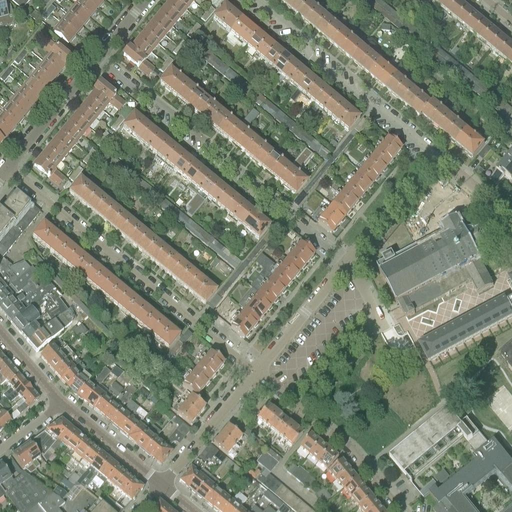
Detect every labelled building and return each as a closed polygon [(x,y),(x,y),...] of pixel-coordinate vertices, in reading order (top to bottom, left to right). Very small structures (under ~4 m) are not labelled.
[(9,0),(21,10),(29,0),(28,0),(9,0)] [(81,0),(80,0),(74,8),(88,19),(91,16),(92,17),(96,13),(95,12),(95,11),(81,0)] [(99,0),(81,0),(95,11),(98,8),(99,9),(103,4),(102,3),(102,2),(99,0)] [(171,0),(171,1),(185,12),(192,3),(187,0),(171,0)] [(285,0),(283,3),(300,17),(311,3),(307,0),(285,0)] [(378,0),(373,0),(372,1),(390,16),(393,12),(378,0)] [(446,0),(440,8),(448,15),(459,2),(457,0),(446,0)] [(0,1),(0,30),(8,28),(10,27),(11,27),(12,26),(12,25),(13,24),(13,23),(13,22),(13,21),(13,20),(9,6),(4,8),(2,1),(0,1)] [(165,8),(164,9),(178,21),(185,12),(171,1),(169,3),(168,2),(164,7),(165,8)] [(372,1),(369,5),(386,20),(390,16),(372,1)] [(448,15),(457,22),(468,9),(459,2),(448,15)] [(300,17),(317,32),(328,18),(311,3),(300,17)] [(212,20),(229,34),(241,20),(224,6),(212,20)] [(50,7),(45,13),(49,16),(54,10),(50,7)] [(74,8),(67,16),(81,28),(84,25),(85,26),(89,21),(88,20),(88,19),(74,8)] [(210,8),(205,14),(209,18),(214,12),(210,8)] [(158,16),(157,17),(171,29),(178,21),(164,9),(162,12),(161,11),(157,15),(158,16)] [(457,22),(465,29),(476,16),(468,9),(457,22)] [(393,12),(390,16),(409,32),(412,28),(393,12)] [(29,19),(33,22),(38,16),(34,13),(29,19)] [(49,16),(45,13),(41,18),(45,21),(49,16)] [(209,18),(205,14),(200,20),(204,23),(209,18)] [(67,16),(60,25),(74,36),(76,33),(77,34),(82,29),(81,28),(67,16)] [(390,16),(386,20),(405,36),(409,32),(390,16)] [(465,29),(474,36),(485,23),(476,16),(465,29)] [(151,25),(150,26),(164,37),(171,29),(157,17),(155,20),(154,19),(150,24),(151,25)] [(317,32),(333,46),(345,32),(328,18),(317,32)] [(229,34),(246,48),(258,34),(241,20),(229,34)] [(474,36),(482,43),(493,30),(485,23),(474,36)] [(74,36),(60,25),(53,34),(67,45),(70,42),(71,43),(74,38),(73,37),(74,36)] [(196,25),(191,31),(195,35),(200,29),(196,25)] [(144,33),(143,34),(157,45),(164,37),(150,26),(148,29),(147,28),(143,33),(144,33)] [(412,28),(409,32),(426,46),(429,42),(412,28)] [(482,43),(491,50),(502,37),(493,30),(482,43)] [(195,35),(191,31),(186,37),(190,41),(195,35)] [(357,53),(362,46),(345,32),(333,46),(353,62),(359,55),(357,53)] [(405,36),(422,50),(426,46),(409,32),(405,36)] [(137,42),(150,54),(157,45),(143,34),(141,37),(140,36),(136,41),(137,42)] [(246,48),(263,62),(275,48),(258,34),(246,48)] [(491,50),(499,57),(510,44),(502,37),(491,50)] [(65,68),(71,61),(47,41),(41,48),(50,56),(65,68)] [(133,45),(129,50),(130,51),(129,51),(143,63),(144,62),(150,54),(137,42),(134,46),(133,45)] [(182,42),(177,48),(182,51),(186,45),(182,42)] [(194,42),(191,45),(208,59),(211,56),(194,42)] [(212,42),(207,49),(213,54),(218,48),(212,42)] [(429,42),(426,46),(443,60),(446,56),(429,42)] [(25,49),(29,52),(34,46),(29,43),(25,49)] [(499,57),(508,64),(511,59),(511,45),(510,44),(499,57)] [(189,49),(205,62),(208,59),(191,45),(189,49)] [(359,55),(353,62),(370,76),(382,62),(362,46),(357,53),(359,55)] [(422,50),(439,64),(443,60),(426,46),(422,50)] [(173,54),(177,57),(182,51),(177,48),(173,54)] [(263,62),(280,76),(291,63),(275,48),(263,62)] [(456,49),(451,54),(455,58),(459,52),(456,49)] [(130,51),(129,50),(123,57),(147,77),(153,69),(144,62),(143,63),(129,51),(130,51)] [(23,51),(18,57),(22,60),(27,55),(23,51)] [(11,52),(6,58),(9,61),(14,55),(11,52)] [(61,73),(65,68),(50,56),(43,64),(57,75),(60,73),(61,73)] [(208,59),(225,73),(228,70),(211,56),(208,59)] [(446,56),(443,60),(459,73),(462,69),(446,56)] [(22,60),(18,57),(13,63),(17,66),(22,60)] [(9,61),(6,58),(0,65),(4,68),(9,61)] [(168,59),(163,65),(167,68),(172,63),(168,59)] [(205,62),(222,76),(225,73),(208,59),(205,62)] [(430,60),(427,63),(434,68),(436,65),(430,60)] [(439,64),(455,77),(459,73),(443,60),(439,64)] [(370,76),(387,91),(399,77),(382,62),(370,76)] [(280,76),(297,91),(308,77),(291,63),(280,76)] [(43,64),(36,72),(50,84),(53,81),(54,82),(58,77),(57,76),(57,75),(43,64)] [(167,68),(163,65),(158,71),(163,74),(167,68)] [(9,68),(4,74),(8,77),(13,72),(9,68)] [(462,69),(459,73),(476,87),(479,83),(462,69)] [(159,84),(176,98),(188,84),(171,70),(159,84)] [(225,73),(242,87),(245,84),(228,70),(225,73)] [(36,72),(29,81),(43,92),(46,89),(47,90),(51,86),(50,85),(50,84),(36,72)] [(222,76),(239,91),(242,87),(225,73),(222,76)] [(459,73),(455,77),(472,91),(476,87),(459,73)] [(297,91),(313,105),(325,91),(308,77),(297,91)] [(387,91),(404,105),(415,91),(399,77),(387,91)] [(29,81),(22,89),(36,101),(39,98),(40,99),(44,94),(43,93),(43,92),(29,81)] [(479,83),(476,87),(493,101),(496,97),(479,83)] [(176,98),(193,112),(205,98),(188,84),(176,98)] [(242,87),(259,101),(262,98),(245,84),(242,87)] [(100,85),(94,92),(95,92),(109,104),(118,111),(124,104),(100,85)] [(239,91),(256,105),(259,101),(242,87),(239,91)] [(476,87),(472,91),(489,105),(493,101),(476,87)] [(22,89),(15,98),(29,109),(32,106),(33,107),(37,103),(36,102),(36,101),(22,89)] [(313,105),(330,119),(342,105),(325,91),(313,105)] [(404,105),(420,119),(432,105),(415,91),(404,105)] [(91,98),(88,101),(102,112),(109,104),(95,92),(94,92),(90,97),(91,98)] [(511,110),(496,97),(493,101),(510,115),(511,112),(511,110)] [(15,98),(8,106),(22,118),(25,115),(26,116),(30,111),(29,110),(29,109),(15,98)] [(193,112),(210,126),(221,112),(205,98),(193,112)] [(259,101),(276,116),(279,112),(262,98),(259,101)] [(84,106),(81,109),(95,121),(102,112),(88,101),(88,102),(87,101),(83,105),(84,106)] [(256,105),(273,119),(276,116),(259,101),(256,105)] [(493,101),(489,105),(506,119),(510,115),(493,101)] [(439,130),(439,131),(451,117),(434,103),(434,102),(432,105),(420,119),(425,123),(427,120),(435,127),(434,128),(437,131),(439,130)] [(342,105),(330,119),(347,133),(359,119),(342,105)] [(8,106),(1,115),(15,126),(18,123),(19,124),(23,120),(22,119),(22,118),(8,106)] [(76,116),(74,118),(88,129),(95,121),(81,109),(81,110),(80,109),(74,115),(76,116)] [(238,126),(227,140),(244,154),(255,140),(245,132),(258,116),(252,111),(239,127),(238,126)] [(210,126),(227,140),(238,126),(221,112),(210,126)] [(276,116),(292,130),(295,126),(279,112),(276,116)] [(1,115),(0,116),(0,128),(8,135),(11,132),(12,133),(16,128),(15,127),(15,126),(1,115)] [(122,129),(139,143),(151,129),(133,115),(122,129)] [(273,119),(290,133),(292,130),(276,116),(273,119)] [(439,131),(440,131),(439,133),(443,136),(444,134),(452,141),(451,142),(454,145),(455,144),(456,145),(468,131),(451,117),(439,131)] [(70,123),(67,126),(81,138),(88,129),(74,118),(74,119),(73,118),(69,122),(70,123)] [(120,118),(115,123),(119,127),(124,121),(120,118)] [(362,121),(353,131),(357,134),(358,135),(366,125),(362,121)] [(494,121),(489,126),(495,131),(499,126),(494,121)] [(119,127),(115,123),(111,129),(114,132),(119,127)] [(63,132),(60,135),(74,146),(81,138),(67,126),(67,127),(66,126),(62,131),(63,132)] [(292,130),(309,144),(312,140),(295,126),(292,130)] [(0,128),(0,142),(1,144),(4,140),(5,141),(9,137),(8,136),(8,135),(0,128)] [(139,143),(156,157),(168,143),(151,129),(139,143)] [(290,133),(307,147),(309,144),(292,130),(290,133)] [(353,131),(343,143),(347,146),(357,134),(353,131)] [(485,145),(468,131),(456,145),(457,146),(456,147),(459,150),(461,148),(468,155),(467,156),(471,159),(472,158),(473,159),(480,152),(485,145)] [(56,140),(53,143),(67,155),(74,146),(60,135),(60,136),(59,135),(55,139),(56,140)] [(106,135),(101,140),(105,144),(110,138),(106,135)] [(377,151),(373,155),(387,167),(389,165),(390,166),(393,162),(392,162),(397,156),(398,157),(401,153),(400,152),(401,150),(388,139),(384,144),(380,141),(374,148),(377,151)] [(105,144),(101,140),(96,146),(100,150),(105,144)] [(244,154),(261,168),(272,154),(255,140),(244,154)] [(312,140),(309,144),(326,158),(329,154),(312,140)] [(49,149),(46,152),(60,163),(67,155),(53,143),(53,144),(52,143),(48,148),(49,149)] [(170,175),(173,171),(185,157),(168,143),(156,157),(153,161),(170,175)] [(343,143),(332,156),(336,159),(347,146),(343,143)] [(309,144),(307,147),(324,161),(326,158),(309,144)] [(478,157),(483,160),(491,151),(487,147),(478,157)] [(289,168),(278,182),(295,197),(302,189),(307,183),(309,179),(299,171),(312,156),(304,150),(289,168)] [(104,151),(101,154),(118,168),(121,165),(104,151)] [(42,157),(39,160),(53,172),(60,163),(46,152),(46,153),(45,152),(41,156),(42,157)] [(92,152),(87,157),(91,160),(96,155),(92,152)] [(98,158),(115,172),(118,168),(101,154),(98,158)] [(261,168),(278,182),(289,168),(272,154),(261,168)] [(363,168),(359,172),(373,184),(375,182),(376,183),(379,179),(378,179),(383,172),(384,173),(387,170),(386,169),(387,167),(373,155),(369,160),(367,158),(360,166),(363,168)] [(511,155),(510,155),(503,163),(511,169),(511,167),(511,155)] [(332,156),(322,169),(326,172),(336,159),(332,156)] [(91,160),(87,157),(82,163),(86,166),(91,160)] [(128,157),(123,163),(127,167),(132,161),(128,157)] [(173,171),(190,185),(201,171),(185,157),(173,171)] [(53,172),(39,160),(34,167),(57,187),(63,180),(53,172)] [(511,167),(511,169),(503,163),(490,179),(497,185),(504,178),(508,181),(509,179),(511,180),(511,179),(511,167)] [(138,179),(121,165),(118,168),(135,182),(138,179)] [(115,172),(132,186),(135,182),(118,168),(115,172)] [(78,169),(73,174),(77,177),(82,172),(78,169)] [(322,169),(312,181),(316,184),(326,172),(322,169)] [(189,211),(186,215),(191,219),(204,203),(202,201),(205,198),(207,199),(218,185),(201,171),(190,185),(186,190),(195,197),(186,208),(189,211)] [(349,185),(345,189),(359,201),(360,199),(362,200),(365,196),(363,195),(368,189),(370,190),(373,187),(371,186),(373,184),(359,172),(355,177),(352,175),(346,182),(349,185)] [(77,177),(73,174),(69,180),(72,183),(77,177)] [(155,193),(138,179),(135,182),(152,196),(155,193)] [(69,194),(86,208),(97,194),(80,180),(69,194)] [(312,181),(301,194),(305,197),(316,184),(312,181)] [(132,186),(149,200),(152,196),(135,182),(132,186)] [(207,199),(224,213),(235,199),(218,185),(207,199)] [(335,202),(331,206),(345,218),(346,216),(347,217),(350,213),(349,212),(354,206),(356,207),(358,204),(357,203),(359,201),(345,189),(341,195),(338,193),(332,199),(335,202)] [(172,207),(155,193),(152,196),(169,210),(172,207)] [(0,271),(11,267),(2,259),(40,213),(28,204),(28,205),(15,194),(0,212),(0,271)] [(86,208),(103,222),(114,208),(97,194),(86,208)] [(293,204),(298,208),(306,198),(301,194),(293,204)] [(149,200),(166,214),(169,210),(152,196),(149,200)] [(224,213),(241,227),(252,213),(235,199),(224,213)] [(319,210),(311,219),(317,224),(330,235),(332,233),(333,234),(336,230),(335,229),(340,223),(341,224),(344,221),(343,220),(345,218),(331,206),(327,211),(324,208),(321,212),(319,210)] [(188,221),(172,207),(169,210),(186,224),(188,221)] [(103,222),(120,236),(131,222),(114,208),(103,222)] [(166,214),(183,228),(186,224),(169,210),(166,214)] [(252,213),(241,227),(258,241),(269,227),(252,213)] [(384,262),(376,265),(380,273),(379,273),(392,297),(396,305),(398,305),(405,318),(409,316),(410,317),(415,315),(414,314),(443,298),(471,283),(477,295),(493,287),(479,261),(480,261),(476,254),(485,244),(479,234),(467,236),(463,229),(462,229),(457,219),(441,227),(443,232),(416,247),(394,258),(392,254),(391,253),(382,258),(384,262)] [(205,235),(188,221),(186,224),(203,238),(205,235)] [(120,236),(137,250),(148,236),(131,222),(120,236)] [(37,232),(31,239),(33,240),(36,242),(44,249),(48,253),(60,238),(43,224),(37,232)] [(183,228),(200,242),(203,238),(186,224),(183,228)] [(277,224),(268,234),(272,238),(273,238),(281,228),(277,224)] [(175,228),(171,233),(175,236),(179,232),(175,228)] [(268,234),(259,246),(263,249),(272,238),(268,234)] [(222,249),(205,235),(203,238),(220,252),(222,249)] [(137,250),(154,264),(165,250),(148,236),(137,250)] [(60,238),(48,253),(49,253),(52,256),(61,263),(65,267),(77,252),(60,238)] [(200,242),(216,257),(220,252),(203,238),(200,242)] [(290,256),(286,261),(300,272),(301,270),(302,271),(305,268),(304,267),(309,261),(310,262),(313,258),(312,257),(314,255),(300,244),(296,249),(293,246),(287,253),(290,256)] [(259,246),(248,259),(252,262),(263,249),(259,246)] [(239,263),(222,249),(220,252),(237,266),(239,263)] [(154,264),(171,278),(182,264),(165,250),(154,264)] [(77,252),(65,267),(67,268),(70,270),(78,277),(82,281),(94,266),(77,252)] [(220,252),(216,257),(233,270),(237,266),(220,252)] [(261,256),(254,263),(272,278),(285,289),(287,287),(288,288),(291,285),(290,284),(295,278),(296,279),(299,275),(298,274),(300,272),(286,261),(282,266),(279,263),(275,268),(261,256)] [(248,259),(237,271),(242,274),(252,262),(248,259)] [(29,270),(23,262),(0,272),(0,295),(6,291),(29,270)] [(38,265),(53,282),(56,278),(40,262),(38,265)] [(171,278),(188,292),(199,278),(182,264),(171,278)] [(94,266),(82,281),(87,284),(99,295),(111,280),(94,266)] [(6,291),(0,295),(0,308),(26,287),(24,284),(37,274),(31,268),(29,270),(6,291)] [(237,271),(227,284),(231,287),(242,274),(237,271)] [(26,287),(0,308),(0,312),(4,317),(43,286),(38,280),(40,278),(37,274),(24,284),(26,287)] [(53,282),(68,298),(71,294),(56,278),(53,282)] [(199,278),(188,292),(205,306),(216,292),(199,278)] [(256,285),(252,291),(257,295),(271,307),(273,304),(274,305),(277,302),(276,301),(281,295),(282,296),(285,292),(284,291),(285,289),(272,278),(268,283),(265,280),(259,287),(256,285)] [(495,306),(420,346),(429,363),(511,318),(511,279),(510,280),(511,284),(511,302),(508,304),(506,300),(495,306)] [(111,280),(99,295),(103,297),(103,298),(112,305),(116,309),(128,294),(111,280)] [(4,317),(10,323),(53,289),(47,282),(43,286),(4,317)] [(227,284),(216,297),(220,300),(231,287),(227,284)] [(20,336),(34,324),(44,315),(59,302),(59,301),(62,298),(53,289),(10,323),(20,336)] [(68,298),(83,314),(86,310),(71,294),(68,298)] [(128,294),(116,309),(120,312),(129,319),(133,322),(145,308),(128,294)] [(248,307),(244,312),(257,323),(259,321),(260,322),(263,319),(262,318),(267,312),(268,313),(271,309),(270,308),(271,307),(257,295),(254,300),(251,297),(245,304),(248,307)] [(208,307),(212,311),(221,301),(216,297),(208,307)] [(46,327),(27,343),(35,352),(36,354),(38,352),(44,347),(58,336),(62,333),(71,323),(73,318),(68,313),(59,302),(44,315),(51,324),(46,327)] [(145,308),(133,322),(146,333),(148,334),(150,337),(162,323),(145,308)] [(86,317),(98,331),(102,327),(86,310),(83,314),(86,317)] [(234,324),(229,329),(243,340),(245,338),(246,339),(249,335),(248,334),(253,328),(254,329),(257,326),(256,325),(257,323),(244,312),(240,316),(237,314),(231,321),(234,324)] [(162,323),(150,337),(151,338),(154,340),(163,347),(167,351),(173,344),(179,337),(162,323)] [(20,336),(27,343),(46,327),(43,324),(38,329),(34,324),(20,336)] [(74,328),(70,332),(73,335),(77,340),(81,336),(82,336),(83,337),(87,334),(80,326),(76,330),(74,328)] [(102,327),(98,331),(109,342),(113,339),(102,327)] [(180,340),(177,343),(181,347),(183,348),(192,337),(187,332),(186,333),(180,340)] [(81,336),(77,340),(84,348),(88,344),(83,338),(83,337),(82,336),(81,336)] [(117,337),(107,349),(112,352),(122,340),(117,337)] [(177,343),(166,357),(170,360),(181,347),(177,343)] [(88,344),(84,348),(89,354),(94,349),(88,344)] [(39,357),(47,366),(66,349),(63,345),(57,350),(53,346),(39,357)] [(511,345),(504,352),(501,355),(502,357),(510,367),(509,367),(508,368),(511,372),(511,345)] [(47,366),(54,374),(73,357),(70,353),(66,349),(47,366)] [(95,351),(91,355),(93,358),(100,353),(100,352),(97,349),(95,351)] [(200,365),(196,370),(209,381),(211,379),(212,380),(215,377),(214,376),(219,370),(220,371),(223,367),(222,366),(224,364),(216,358),(218,355),(212,351),(206,358),(203,355),(197,362),(200,365)] [(73,357),(54,374),(60,381),(73,369),(79,364),(76,361),(79,358),(76,354),(73,357)] [(100,356),(97,360),(102,365),(106,360),(100,356)] [(114,357),(111,361),(122,371),(126,367),(114,357)] [(166,357),(154,372),(158,375),(170,360),(166,357)] [(0,379),(12,369),(6,362),(0,366),(0,379)] [(66,386),(69,389),(80,377),(85,371),(79,364),(60,381),(65,387),(66,386)] [(126,367),(122,371),(139,385),(142,381),(126,367)] [(114,368),(110,373),(115,377),(119,372),(114,368)] [(12,369),(0,379),(0,386),(5,382),(8,386),(19,376),(12,369)] [(88,383),(76,397),(82,402),(82,401),(85,403),(96,390),(100,386),(110,374),(105,370),(94,383),(91,380),(88,383)] [(209,381),(196,370),(192,375),(189,372),(182,379),(185,382),(181,387),(195,399),(197,396),(198,397),(201,394),(200,393),(205,387),(206,388),(209,384),(208,383),(209,381)] [(158,375),(154,372),(142,387),(150,394),(154,389),(149,385),(158,375)] [(104,397),(93,411),(98,415),(98,414),(101,416),(100,417),(101,418),(119,396),(118,396),(121,392),(120,391),(124,385),(127,387),(127,386),(131,381),(127,378),(123,374),(104,397)] [(2,397),(6,401),(25,384),(19,376),(8,386),(11,389),(2,397)] [(69,391),(76,397),(88,383),(82,378),(80,377),(69,389),(70,390),(69,391)] [(18,397),(21,401),(32,392),(25,384),(6,401),(9,404),(18,397)] [(96,390),(85,403),(87,405),(86,405),(93,411),(104,397),(100,393),(96,390)] [(141,390),(137,394),(145,401),(149,396),(141,390)] [(24,404),(15,412),(19,416),(38,400),(32,392),(21,401),(24,404)] [(119,396),(101,418),(111,426),(122,412),(121,411),(127,403),(132,397),(127,393),(122,399),(119,396)] [(176,406),(171,411),(176,415),(184,422),(192,429),(197,423),(194,421),(204,409),(203,408),(204,407),(200,404),(199,405),(198,404),(197,402),(196,403),(193,400),(190,398),(186,403),(183,400),(177,407),(176,406)] [(3,403),(0,406),(6,414),(6,413),(10,410),(3,403)] [(119,432),(138,409),(130,403),(122,412),(111,426),(119,432)] [(268,431),(273,435),(285,421),(283,419),(284,418),(280,415),(279,416),(273,411),(274,410),(271,407),(270,408),(267,407),(260,415),(258,413),(254,418),(261,424),(258,428),(265,434),(268,431)] [(121,434),(127,439),(141,422),(146,416),(138,409),(119,432),(121,433),(121,434)] [(173,417),(165,410),(161,415),(170,422),(173,417)] [(461,434),(477,454),(488,446),(467,420),(461,425),(448,410),(389,458),(407,479),(461,434)] [(0,425),(3,429),(11,423),(1,412),(0,413),(0,425)] [(173,423),(172,424),(176,426),(178,428),(182,424),(176,419),(173,423)] [(285,421),(273,435),(277,439),(275,442),(282,448),(285,445),(290,449),(302,435),(300,433),(300,432),(297,429),(296,430),(290,425),(291,424),(287,421),(286,422),(285,421)] [(31,442),(43,458),(68,428),(69,428),(62,422),(59,422),(31,442)] [(133,443),(136,445),(147,432),(144,430),(147,427),(141,422),(127,439),(132,444),(133,443)] [(178,428),(175,432),(175,433),(183,439),(184,439),(189,432),(190,431),(182,424),(178,428)] [(137,448),(143,453),(155,439),(160,434),(151,427),(147,432),(136,445),(138,447),(137,448)] [(61,445),(65,448),(77,434),(71,429),(70,430),(68,428),(43,458),(46,463),(61,445)] [(227,428),(220,437),(237,451),(240,448),(237,445),(241,440),(235,434),(233,433),(232,432),(233,431),(229,428),(228,429),(227,428)] [(245,430),(241,435),(251,443),(256,438),(245,430)] [(163,446),(152,459),(154,461),(154,462),(160,467),(164,463),(172,453),(167,450),(172,444),(175,443),(178,446),(183,439),(175,433),(175,432),(169,439),(163,446)] [(77,434),(65,448),(70,452),(66,457),(70,460),(73,455),(75,453),(75,452),(84,442),(82,440),(82,439),(77,434)] [(298,448),(308,456),(319,443),(310,435),(298,448)] [(215,438),(210,444),(218,450),(227,458),(232,462),(236,457),(234,455),(237,451),(220,437),(218,440),(215,438)] [(150,457),(152,459),(163,446),(155,439),(143,453),(149,458),(150,457)] [(253,445),(263,453),(264,454),(268,450),(256,441),(253,445)] [(511,511),(511,463),(510,461),(494,441),(488,446),(477,454),(472,459),(473,459),(476,462),(438,493),(435,489),(436,489),(435,488),(429,494),(438,506),(434,510),(433,510),(434,511),(511,511)] [(70,460),(69,460),(77,467),(81,462),(82,462),(93,448),(92,447),(92,448),(84,442),(75,452),(75,453),(73,455),(70,460)] [(308,456),(317,464),(328,450),(319,443),(308,456)] [(29,444),(20,450),(35,470),(39,468),(35,462),(40,458),(40,457),(39,457),(29,444)] [(185,487),(187,488),(212,459),(217,453),(209,446),(178,482),(184,487),(185,487)] [(81,462),(77,467),(82,470),(80,472),(77,475),(81,478),(84,475),(100,455),(98,453),(99,453),(93,448),(82,462),(81,462)] [(35,470),(20,450),(12,457),(22,470),(21,471),(22,471),(23,470),(29,475),(35,470)] [(281,461),(268,450),(264,454),(277,465),(281,461)] [(317,464),(326,471),(337,458),(328,450),(317,464)] [(217,453),(212,459),(216,461),(216,462),(221,456),(217,453)] [(264,454),(263,453),(255,463),(263,470),(265,471),(269,475),(277,465),(264,454)] [(80,480),(74,487),(76,488),(80,488),(83,490),(85,488),(86,489),(108,462),(100,455),(84,475),(81,478),(80,480)] [(327,472),(335,482),(349,471),(342,462),(337,458),(326,471),(327,472)] [(108,462),(90,484),(99,491),(106,482),(117,469),(114,467),(115,466),(109,461),(108,462)] [(228,472),(230,470),(234,466),(228,461),(223,467),(228,472)] [(17,488),(16,487),(6,473),(1,465),(0,465),(0,489),(5,496),(17,488)] [(234,466),(230,470),(238,477),(242,472),(234,466)] [(285,473),(290,477),(296,469),(292,466),(285,473)] [(299,484),(306,476),(307,475),(298,467),(296,469),(290,477),(299,484)] [(106,482),(114,489),(126,475),(119,470),(119,471),(117,469),(106,482)] [(263,474),(260,477),(265,480),(268,477),(267,476),(269,475),(265,471),(263,470),(261,472),(263,474)] [(63,471),(60,475),(66,480),(69,476),(63,471)] [(202,471),(187,488),(190,491),(189,491),(195,496),(210,478),(204,473),(202,471)] [(335,482),(342,491),(356,480),(349,471),(335,482)] [(29,511),(51,495),(48,493),(37,484),(23,474),(21,476),(24,478),(25,480),(16,487),(17,488),(5,496),(11,504),(16,511),(29,511)] [(69,476),(65,481),(72,487),(79,479),(73,474),(71,477),(69,476)] [(114,489),(122,496),(133,483),(130,480),(131,480),(126,475),(114,489)] [(242,480),(246,484),(250,479),(246,475),(242,480)] [(260,476),(256,481),(261,485),(265,480),(260,477),(260,476)] [(306,476),(299,484),(308,492),(315,483),(306,476)] [(261,485),(265,489),(273,480),(268,477),(265,480),(261,485)] [(202,500),(203,502),(214,489),(218,484),(210,478),(195,496),(201,501),(202,500)] [(62,479),(59,484),(68,491),(70,492),(73,488),(66,483),(62,479)] [(265,489),(270,493),(277,484),(273,480),(265,489)] [(342,491),(350,500),(363,489),(356,480),(342,491)] [(133,483),(122,496),(130,503),(142,489),(134,482),(133,483)] [(434,482),(420,493),(424,498),(437,486),(434,482)] [(270,493),(275,497),(282,488),(277,484),(270,493)] [(321,487),(313,494),(317,499),(325,493),(321,487)] [(53,492),(51,495),(61,503),(64,499),(66,496),(56,488),(53,492)] [(275,497),(279,501),(287,492),(282,488),(275,497)] [(205,505),(211,509),(223,495),(214,489),(203,502),(206,504),(205,505)] [(350,500),(357,509),(371,498),(363,489),(350,500)] [(262,497),(270,504),(274,499),(266,492),(262,497)] [(279,501),(284,505),(291,496),(287,492),(279,501)] [(325,493),(317,499),(321,505),(323,503),(329,498),(325,493)] [(222,511),(235,511),(239,509),(245,501),(237,494),(231,502),(222,511)] [(58,511),(57,511),(64,505),(61,503),(51,495),(29,511),(58,511)] [(222,511),(231,502),(223,495),(211,509),(213,511),(222,511)] [(284,505),(289,509),(296,500),(291,496),(284,505)] [(357,509),(359,511),(371,511),(378,507),(371,498),(357,509)] [(274,499),(270,504),(278,511),(282,506),(274,499)] [(289,509),(292,511),(293,511),(301,504),(296,500),(289,509)] [(109,511),(98,501),(87,511),(109,511)] [(106,503),(105,505),(110,510),(114,505),(110,501),(108,504),(106,503)] [(114,505),(110,510),(112,511),(121,511),(125,508),(117,502),(114,505)] [(148,511),(163,511),(166,510),(163,508),(164,507),(158,502),(148,511)]
